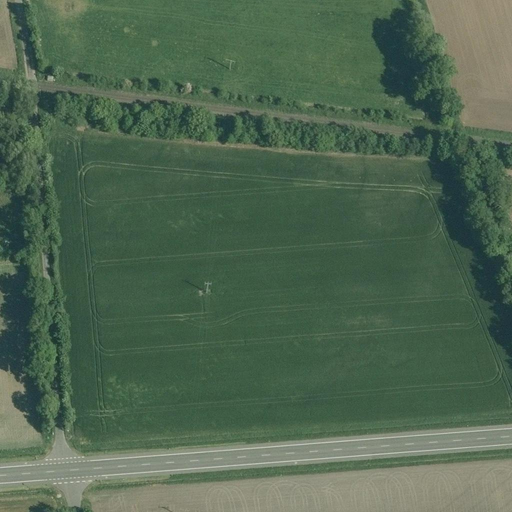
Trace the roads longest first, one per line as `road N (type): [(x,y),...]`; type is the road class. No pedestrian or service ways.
road 1 (unclassified): [(16,0),(30,72),(66,471)]
road 2 (secondary): [(66,471),(511,436)]
